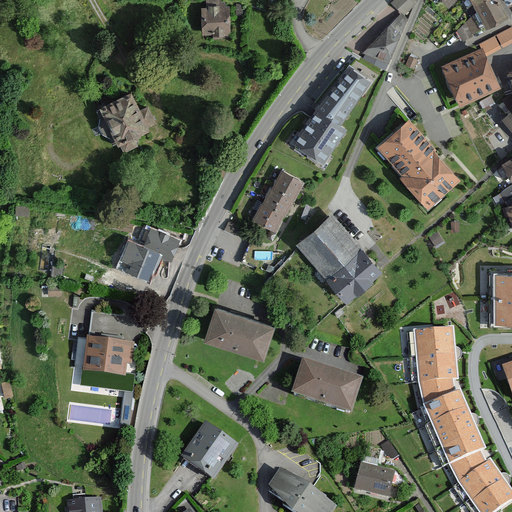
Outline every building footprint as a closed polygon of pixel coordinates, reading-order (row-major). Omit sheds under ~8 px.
[(440,0),(449,10),(458,0),(469,0),(476,12),(457,31),(463,42),(485,27),(487,31),(510,19),(499,0),(440,0)] [(230,2),(202,4),(203,33),(232,31),(230,2)] [(408,20),(401,14),(362,54),(365,55),(388,64),(390,64),(408,20)] [(511,28),(483,42),(490,55),(511,44),(511,28)] [(484,44),(441,62),(458,103),(501,85),(484,44)] [(388,64),(365,55),(363,59),(385,70),(388,64)] [(349,66),(290,143),(324,166),(347,130),(341,127),(374,83),(349,66)] [(511,81),(511,108),(503,117),(511,126),(511,68),(507,71),(511,81)] [(132,89),(99,104),(118,144),(150,129),(132,89)] [(461,176),(408,116),(376,144),(429,205),(461,176)] [(511,159),(503,165),(511,179),(511,159)] [(304,179),(281,167),(254,216),(277,229),(304,179)] [(332,210),(296,241),(345,298),(381,267),(332,210)] [(143,244),(130,238),(122,255),(155,269),(160,256),(171,261),(181,239),(151,226),(143,244)] [(511,270),(486,269),(482,321),(511,321),(511,270)] [(275,322),(214,303),(204,337),(264,357),(275,322)] [(451,327),(404,329),(406,379),(409,379),(448,377),(453,377),(451,327)] [(134,343),(87,337),(83,370),(126,375),(127,363),(131,364),(134,343)] [(362,377),(301,359),(291,393),(351,412),(362,377)] [(511,363),(503,366),(511,392),(511,363)] [(448,377),(409,379),(413,405),(448,393),(448,377)] [(14,396),(14,385),(5,385),(5,396),(14,396)] [(448,393),(413,405),(410,408),(439,466),(442,465),(473,451),(478,448),(454,390),(448,393)] [(238,443),(205,420),(179,457),(213,480),(238,443)] [(473,451),(442,465),(448,479),(480,460),(473,451)] [(480,460),(448,479),(443,485),(462,511),(485,511),(511,492),(511,491),(487,456),(480,460)] [(397,470),(362,462),(356,488),(391,496),(397,470)] [(332,511),(337,506),(279,468),(268,486),(289,511),(332,511)] [(104,511),(103,497),(69,500),(70,511),(104,511)]
